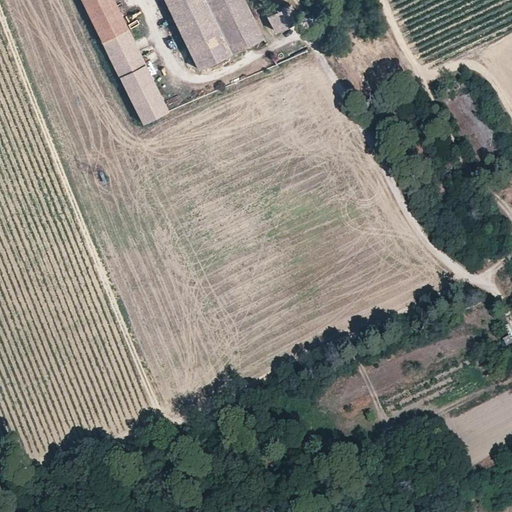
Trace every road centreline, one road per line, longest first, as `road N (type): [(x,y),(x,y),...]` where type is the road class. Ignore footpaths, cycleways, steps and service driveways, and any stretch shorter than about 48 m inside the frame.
road 1 (track): [(464,273),(439,294),(127,435),(0,471)]
road 2 (track): [(464,273),(403,208),(317,47),(289,37),(197,76),(180,69),(143,0)]
